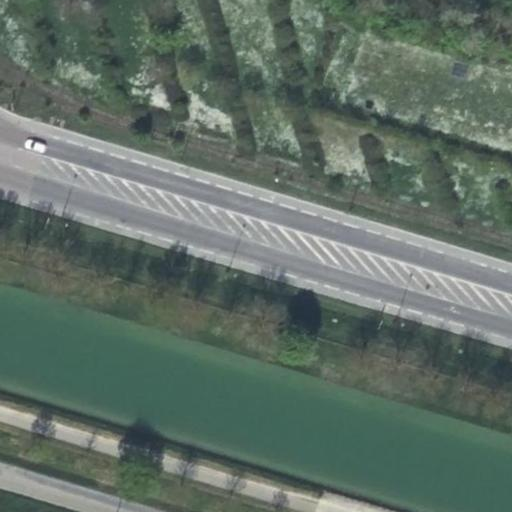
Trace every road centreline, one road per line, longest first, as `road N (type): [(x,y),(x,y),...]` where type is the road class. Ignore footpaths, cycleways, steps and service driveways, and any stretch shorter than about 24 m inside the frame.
road 1 (tertiary): [(0,151),(511,306)]
road 2 (residential): [(0,464),(155,511)]
